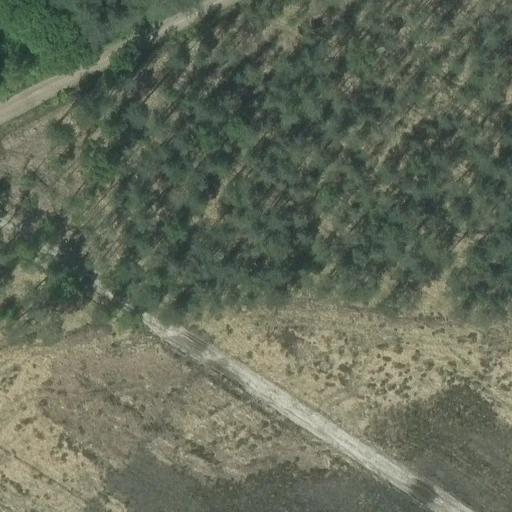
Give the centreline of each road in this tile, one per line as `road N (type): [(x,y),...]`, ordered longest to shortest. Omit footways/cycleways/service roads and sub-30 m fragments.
road 1 (track): [(0,232),(442,511)]
road 2 (track): [(221,0),(0,117)]
